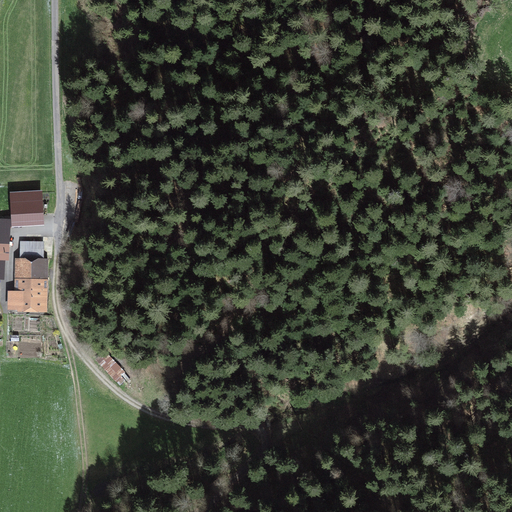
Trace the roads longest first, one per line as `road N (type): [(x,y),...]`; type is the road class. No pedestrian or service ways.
road 1 (track): [(55,290),(73,345),(126,398),(198,425),(262,428),(257,454),(208,511)]
road 2 (residential): [(55,0),(55,290)]
road 3 (track): [(63,327),(85,458),(79,511)]
